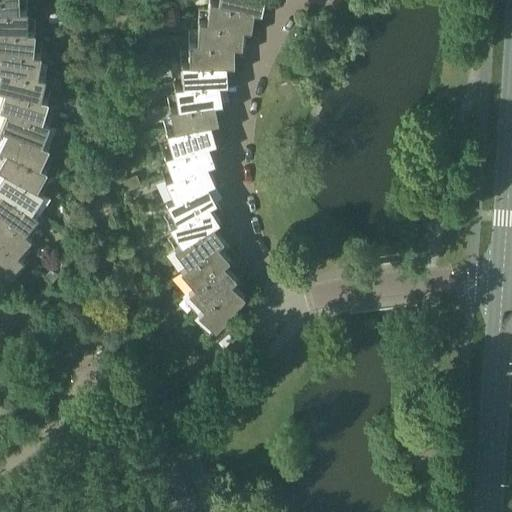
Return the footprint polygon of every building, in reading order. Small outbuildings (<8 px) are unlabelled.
[(210,0),(208,17),(242,22),(250,23),(253,4),(232,0),(210,0)] [(0,26),(24,27),(24,5),(16,5),(0,6),(0,26)] [(200,16),(199,38),(233,40),(241,41),(242,22),(208,17),(200,16)] [(0,26),(0,45),(30,48),(32,27),(24,27),(0,26)] [(191,37),(191,59),(225,59),(233,59),(233,40),(199,38),(191,37)] [(35,71),(38,49),(30,48),(0,45),(0,64),(1,65),(35,71)] [(142,46),(140,57),(152,59),(154,47),(142,46)] [(175,69),(176,81),(184,81),(218,78),(226,78),(225,59),(191,59),(183,59),(183,68),(175,69)] [(35,71),(1,65),(0,68),(0,84),(4,85),(38,93),(43,72),(35,71)] [(149,72),(139,73),(140,82),(150,81),(149,72)] [(184,81),(176,81),(179,103),(213,98),(221,97),(218,78),(184,81)] [(39,116),(45,95),(38,93),(4,85),(0,98),(0,103),(6,106),(39,116)] [(171,104),(176,125),(209,118),(217,116),(213,98),(179,103),(171,104)] [(39,138),(47,118),(39,116),(6,106),(0,121),(0,123),(7,126),(39,138)] [(168,127),(174,148),(207,138),(215,136),(209,118),(176,125),(168,127)] [(78,119),(76,127),(85,130),(87,122),(78,119)] [(37,161),(46,141),(39,138),(7,126),(0,140),(0,143),(6,146),(37,161)] [(166,150),(174,171),(206,159),(213,156),(207,138),(174,148),(166,150)] [(6,146),(0,157),(0,164),(4,167),(34,183),(44,164),(37,161),(6,146)] [(166,173),(175,193),(206,179),(214,176),(206,159),(174,171),(166,173)] [(4,167),(0,172),(0,186),(0,187),(29,205),(41,187),(34,183),(4,167)] [(125,177),(129,187),(140,183),(136,173),(125,177)] [(168,196),(178,216),(208,199),(215,196),(206,179),(175,193),(168,196)] [(0,186),(0,210),(22,227),(29,232),(36,224),(29,218),(36,210),(29,205),(0,187),(0,186)] [(171,220),(182,238),(211,220),(218,215),(208,199),(178,216),(171,220)] [(0,235),(14,248),(29,232),(22,227),(0,210),(0,235)] [(174,256),(182,265),(188,260),(216,240),(223,235),(211,220),(182,238),(176,242),(182,251),(174,256)] [(14,248),(0,235),(0,264),(10,275),(11,274),(6,268),(21,254),(14,248)] [(182,265),(196,281),(222,259),(228,254),(216,240),(188,260),(182,265)] [(235,273),(222,259),(196,281),(190,286),(205,302),(229,278),(235,273)] [(51,267),(44,274),(52,281),(58,274),(51,267)] [(210,329),(244,291),(229,278),(205,302),(199,308),(215,321),(209,328),(210,329)] [(31,296),(38,303),(48,293),(41,287),(31,296)]
